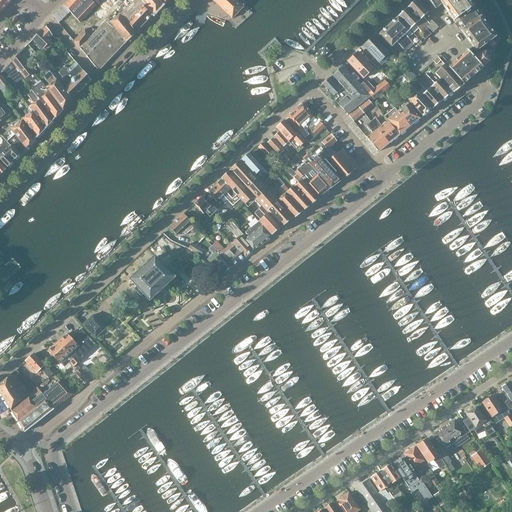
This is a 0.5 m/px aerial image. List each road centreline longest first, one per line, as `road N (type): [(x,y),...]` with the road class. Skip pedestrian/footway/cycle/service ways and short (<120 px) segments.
road 1 (unclassified): [(72,511),(50,448),(384,180)]
road 2 (residential): [(373,166),(92,384),(19,453)]
road 3 (residential): [(310,90),(0,379)]
road 4 (unclassified): [(259,511),(511,340)]
road 5 (residential): [(297,511),(511,368)]
road 6 (residential): [(0,187),(100,80)]
road 7 (unclassified): [(384,180),(485,93)]
road 8 (residential): [(477,84),(373,166)]
